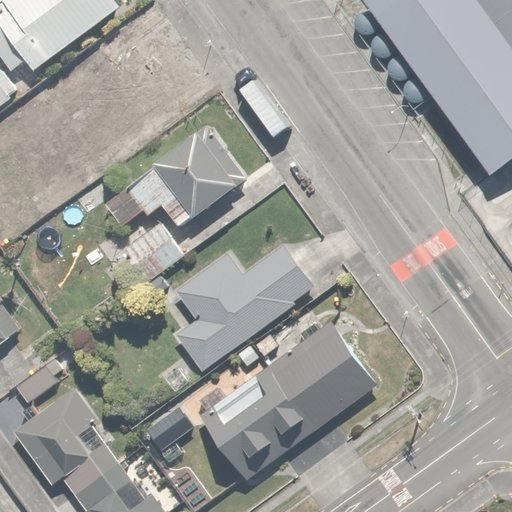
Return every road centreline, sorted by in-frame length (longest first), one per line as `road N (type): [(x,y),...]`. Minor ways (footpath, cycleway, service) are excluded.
road 1 (residential): [(236,0),(511,372)]
road 2 (tertiary): [(511,406),(370,511)]
